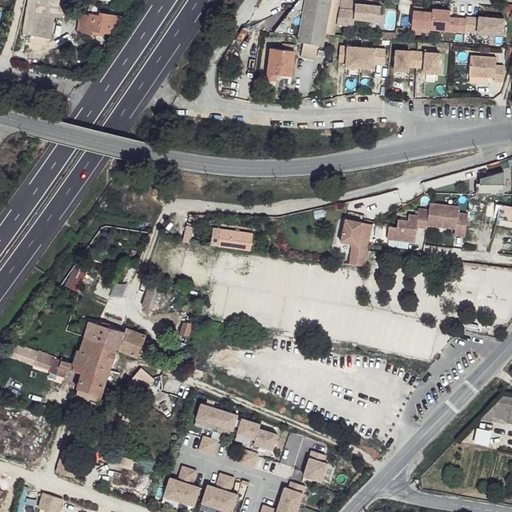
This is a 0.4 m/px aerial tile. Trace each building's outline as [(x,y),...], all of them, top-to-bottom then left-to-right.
[(332,0),(307,0),(301,38),(306,39),(304,53),(318,56),(321,41),(326,42),(332,0)] [(56,4),(39,1),(34,34),(50,36),(56,4)] [(501,16),(511,18),(511,5),(503,4),(501,16)] [(352,16),(337,15),(334,28),(351,30),(352,22),(377,24),(378,9),(353,7),(352,16)] [(97,14),(81,11),(78,31),(94,33),(94,28),(97,14)] [(121,15),(98,11),(97,14),(94,28),(117,33),(121,15)] [(430,11),(430,14),(429,29),(429,31),(463,34),(463,20),(448,19),(448,12),(430,11)] [(430,14),(411,13),(410,29),(429,31),(429,29),(430,14)] [(477,19),(464,18),(463,32),(502,35),(503,20),(477,18),(477,19)] [(281,50),(270,48),(266,79),(275,80),(275,78),(281,78),(281,75),(290,75),(293,51),(294,45),(282,44),(281,50)] [(384,50),(339,47),(338,63),(345,64),(345,68),(373,70),(373,66),(383,66),(384,50)] [(419,53),(394,51),(393,71),(407,72),(407,68),(422,69),(422,73),(436,74),(438,54),(419,53)] [(498,60),(472,58),(471,78),(472,78),(491,79),(496,80),(496,84),(504,84),(505,68),(497,68),(498,60)] [(491,79),(472,78),(471,85),(490,86),(491,79)] [(474,183),(474,194),(501,195),(502,172),(478,178),(478,183),(474,183)] [(456,208),(428,204),(427,211),(424,226),(453,230),(452,236),(462,237),(466,215),(455,214),(456,208)] [(511,208),(498,206),(496,221),(511,223),(511,222),(511,208)] [(427,211),(417,209),(416,216),(407,215),(406,222),(396,220),(395,228),(387,227),(385,239),(412,243),(414,228),(424,229),(424,226),(427,211)] [(339,220),(335,241),(348,244),(343,263),(359,266),(364,248),(369,226),(339,220)] [(250,233),(218,229),(216,246),(248,250),(250,233)] [(63,275),(74,280),(80,267),(68,262),(63,275)] [(158,286),(149,283),(142,307),(151,310),(158,286)] [(190,326),(182,322),(178,335),(186,337),(190,326)] [(68,370),(83,375),(75,401),(96,407),(113,353),(114,351),(137,356),(144,336),(120,327),(118,331),(89,323),(79,353),(76,353),(72,365),(52,360),(10,344),(5,356),(51,371),(50,374),(65,378),(68,370)] [(153,379),(140,372),(136,379),(146,384),(150,385),(153,379)] [(146,384),(136,379),(132,386),(142,390),(146,384)] [(237,417),(200,405),(195,420),(232,431),(237,417)] [(119,410),(112,407),(106,422),(113,425),(119,410)] [(259,425),(241,419),(236,435),(254,440),(252,444),(270,450),(275,435),(258,429),(259,425)] [(84,430),(70,425),(55,472),(70,477),(84,430)] [(217,441),(203,437),(198,451),(212,455),(217,441)] [(256,454),(243,450),(238,464),(252,469),(256,454)] [(327,455),(310,451),(301,481),(311,484),(312,479),(324,483),(330,463),(325,462),(327,455)] [(170,478),(164,497),(194,506),(200,488),(192,485),(196,472),(182,467),(177,481),(170,478)] [(216,509),(226,476),(219,474),(215,486),(208,484),(202,504),(216,509)] [(231,511),(237,495),(229,492),(233,478),(226,476),(216,509),(226,511),(231,511)] [(283,487),(276,510),(262,506),(260,511),(295,511),(303,486),(290,482),(287,489),(283,487)] [(57,511),(62,500),(42,493),(37,509),(47,511),(48,511),(57,511)]
